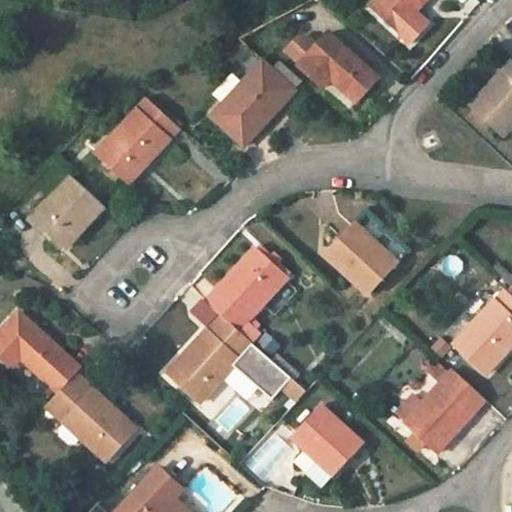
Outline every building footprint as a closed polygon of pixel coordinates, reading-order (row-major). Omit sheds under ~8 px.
[(427,0),(377,0),(372,7),(399,32),(427,0)] [(302,37),(288,52),(302,65),(301,66),(325,88),(332,79),(357,102),(379,78),(331,34),(319,46),(309,37),(305,41),(302,37)] [(296,90),(263,61),(212,117),(245,147),(296,90)] [(511,63),(471,108),(503,137),(511,127),(511,63)] [(338,86),(332,93),(353,111),(359,104),(338,86)] [(180,128),(148,99),(99,152),(131,182),(180,128)] [(106,207),(74,178),(35,220),(68,249),(106,207)] [(356,224),(327,255),(369,294),(398,263),(356,224)] [(222,315),(239,331),(289,276),(258,247),(207,302),(222,315)] [(511,274),(498,262),(494,267),(511,284),(511,274)] [(511,294),(505,288),(454,345),(486,375),(511,346),(511,294)] [(24,359),(60,394),(78,375),(83,370),(23,314),(0,337),(0,353),(15,368),(24,359)] [(253,343),(239,331),(222,315),(213,325),(216,329),(240,351),(244,354),(253,343)] [(216,329),(211,334),(236,356),(240,351),(216,329)] [(239,359),(236,356),(211,334),(208,331),(170,372),(200,400),(239,359)] [(417,434),(426,443),(437,453),(486,400),(454,371),(424,404),(414,394),(398,412),(408,421),(405,424),(417,434)] [(137,429),(78,375),(60,394),(48,406),(66,423),(60,428),(62,437),(70,445),(77,445),(83,438),(107,461),(137,429)] [(364,443),(323,406),(293,437),(307,450),(293,466),(320,491),(364,443)] [(419,450),(426,443),(417,434),(409,442),(419,450)] [(119,511),(189,511),(175,498),(183,490),(160,468),(119,511)]
